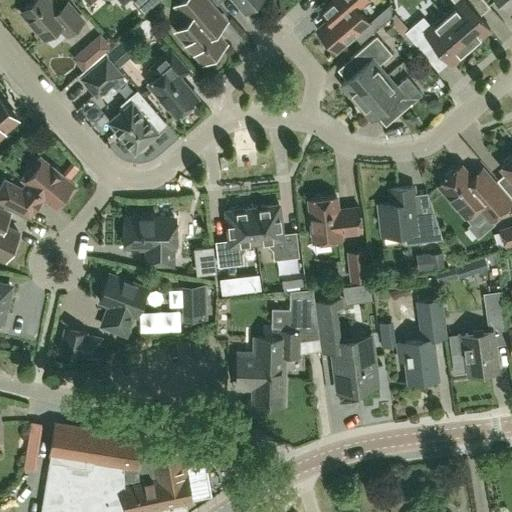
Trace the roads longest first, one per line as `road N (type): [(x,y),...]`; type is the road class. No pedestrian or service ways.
road 1 (residential): [(0,384),(282,451),(308,465)]
road 2 (residential): [(511,76),(413,149),(341,141),(307,121)]
road 3 (secondary): [(308,465),(511,426)]
road 4 (residential): [(224,118),(222,88),(265,50),(290,50),(311,70),(307,121)]
road 5 (residential): [(114,174),(0,47)]
road 6 (residential): [(224,118),(163,169),(136,180),(114,174)]
road 7 (residential): [(64,244),(76,256),(76,273),(54,284),(39,275),(36,258),(56,242)]
